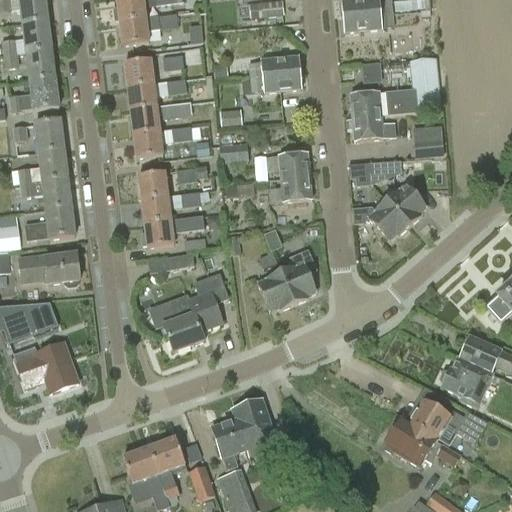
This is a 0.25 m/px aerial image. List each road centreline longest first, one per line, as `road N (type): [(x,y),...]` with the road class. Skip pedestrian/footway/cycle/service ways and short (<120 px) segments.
road 1 (residential): [(73,0),(126,414)]
road 2 (residential): [(349,324),(319,0)]
road 3 (residential): [(349,324),(387,301),(511,190)]
road 4 (residential): [(322,511),(257,365)]
road 5 (residential): [(126,414),(257,365)]
road 6 (residential): [(0,459),(126,414)]
